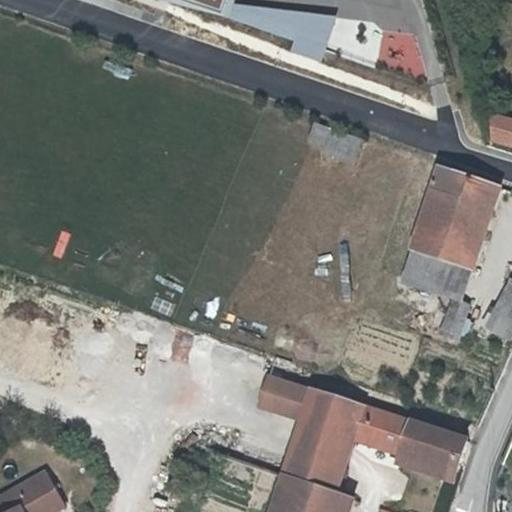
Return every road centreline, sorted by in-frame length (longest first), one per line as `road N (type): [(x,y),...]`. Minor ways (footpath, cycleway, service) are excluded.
road 1 (unclassified): [(511,178),(7,0)]
road 2 (track): [(136,511),(156,443),(80,408),(0,385)]
